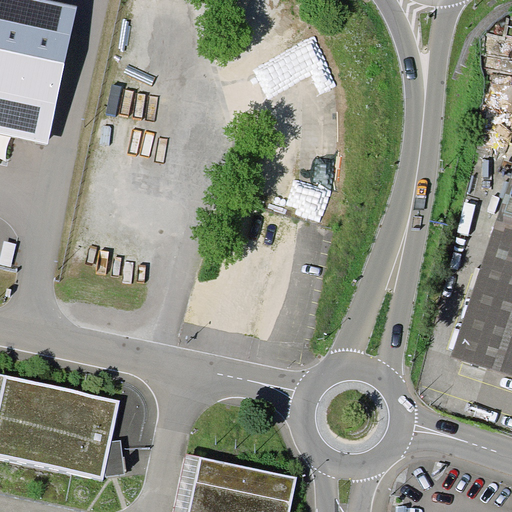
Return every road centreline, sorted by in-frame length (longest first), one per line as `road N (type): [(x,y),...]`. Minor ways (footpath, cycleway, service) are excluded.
road 1 (secondary): [(390,381),(450,0)]
road 2 (secondary): [(394,0),(410,62),(410,160),(341,367)]
road 3 (unclassified): [(306,396),(0,326)]
